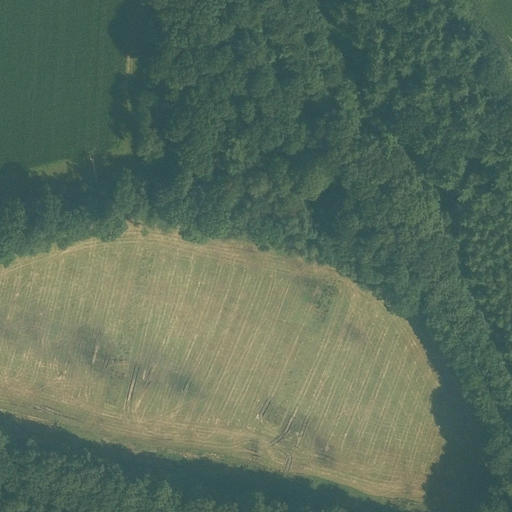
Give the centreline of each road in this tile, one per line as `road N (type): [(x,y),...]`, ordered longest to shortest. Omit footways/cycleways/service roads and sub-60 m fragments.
road 1 (track): [(431,270),(287,0)]
road 2 (track): [(211,511),(0,454)]
road 3 (track): [(511,422),(431,270)]
